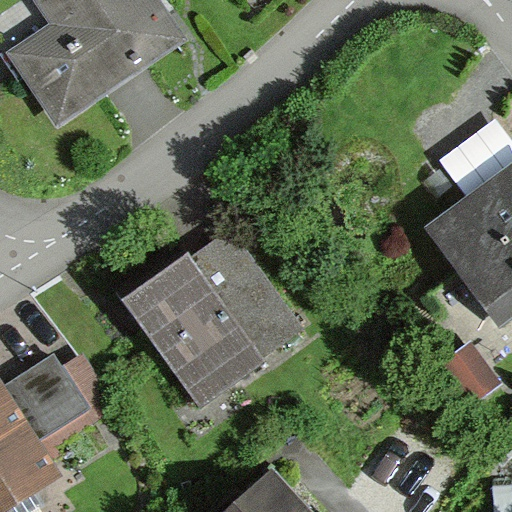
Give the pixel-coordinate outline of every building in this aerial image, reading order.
[(37,0),(68,44),(24,73),(55,118),(169,41),(141,0),(37,0)] [(490,218),(475,198),(429,233),(495,322),(511,309),(511,170),(490,188),(504,207),(490,218)] [(186,260),(174,244),(109,290),(180,389),(211,367),(225,387),(260,362),(257,357),(297,328),(227,230),(186,260)] [(0,387),(0,506),(48,476),(28,446),(82,412),(47,358),(0,387)] [(298,511),(266,476),(226,511),(298,511)]
